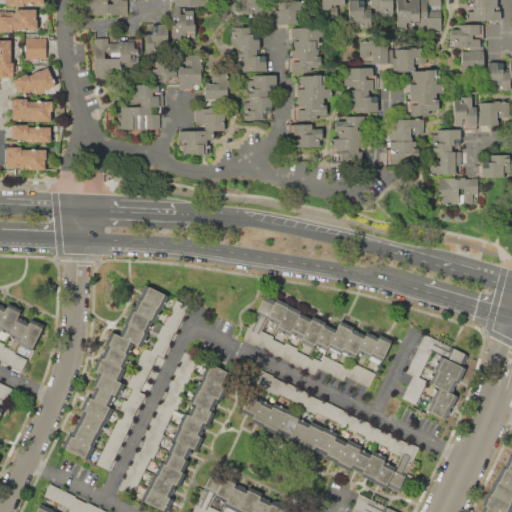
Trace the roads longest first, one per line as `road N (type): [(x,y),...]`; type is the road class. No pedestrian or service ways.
road 1 (secondary): [(77,238),(229,252),(421,290)]
road 2 (residential): [(76,145),(214,176),(252,167),(283,127),(289,87),(280,37)]
road 3 (residential): [(466,464),(194,328)]
road 4 (residential): [(77,238),(71,365),(2,511)]
road 5 (residential): [(77,238),(77,96),(64,27),(71,0)]
road 6 (residential): [(252,167),(326,191),(364,184),(374,172),(389,95)]
road 7 (secondary): [(383,246),(192,212)]
road 8 (residential): [(194,328),(106,498)]
road 9 (residential): [(443,511),(495,408),(511,342)]
road 10 (secondary): [(511,283),(383,246)]
